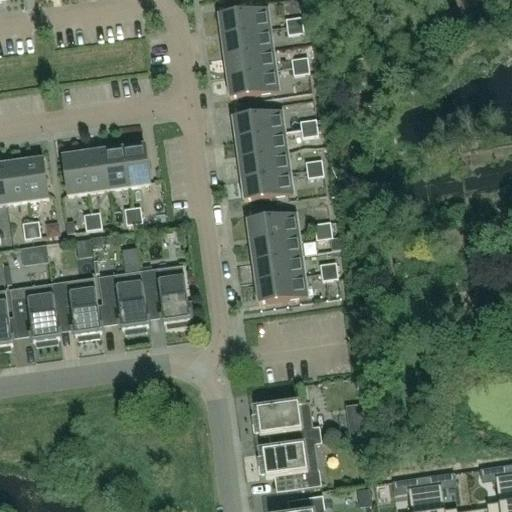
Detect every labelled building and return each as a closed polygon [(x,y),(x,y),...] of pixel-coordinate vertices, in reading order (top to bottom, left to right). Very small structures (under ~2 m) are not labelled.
[(221,40),(270,33),(267,12),(220,19),(223,39),(221,39),(221,40)] [(287,31),(303,28),(302,20),(286,23),(287,31)] [(303,28),(287,31),(288,39),(304,36),(303,28)] [(273,53),(270,33),(221,40),(222,41),(223,40),(226,59),(224,60),(273,53)] [(273,53),(224,60),(224,61),(226,60),(229,80),(227,80),(227,81),(276,74),(273,53)] [(293,71),(309,69),(308,61),(292,63),(293,71)] [(309,69),(293,71),(294,79),(310,77),(309,69)] [(279,95),(276,74),(227,81),(229,81),(231,100),(230,100),(230,101),(279,95)] [(236,142),(284,135),(282,115),(234,121),(237,142),(236,142)] [(318,131),(317,123),(301,125),(302,133),(318,131)] [(318,131),(302,133),(303,141),(319,139),(318,131)] [(238,162),(239,163),(287,156),(284,135),(236,142),(236,143),(237,143),(240,162),(238,162)] [(146,149),(125,152),(130,191),(150,188),(151,194),(152,194),(146,149)] [(104,155),(110,194),(130,191),(125,152),(104,155)] [(104,155),(84,158),(89,197),(110,194),(104,155)] [(241,182),(241,183),(290,177),(287,156),(239,163),(240,163),(243,182),(241,182)] [(63,162),(69,200),(89,197),(84,158),(62,161),(62,162),(63,162)] [(49,202),(44,165),(45,165),(45,163),(23,166),(29,205),(49,202)] [(307,174),(323,172),(322,164),(306,166),(307,174)] [(8,208),(29,205),(23,166),(2,169),(8,208)] [(323,172),(307,174),(308,182),(324,180),(323,172)] [(290,177),(241,183),(241,184),(243,183),(246,202),(244,203),(244,204),(293,197),(290,177)] [(143,227),(141,211),(133,212),(135,228),(143,227)] [(127,229),(135,228),(133,212),(125,213),(127,229)] [(100,216),(92,218),(95,234),(103,233),(100,216)] [(87,235),(95,234),(92,218),(84,219),(87,235)] [(250,245),(299,238),(296,218),(249,224),(252,244),(250,245)] [(39,225),(31,226),(33,242),(41,241),(39,225)] [(25,243),(33,242),(31,226),(23,227),(25,243)] [(316,236),(332,234),(331,226),(315,228),(316,236)] [(332,234),(316,236),(317,244),(333,242),(332,234)] [(253,265),(253,266),(302,259),(299,238),(250,245),(250,246),(252,246),(254,265),(253,265)] [(256,285),(256,286),(305,279),(302,259),(253,266),(255,266),(257,285),(256,285)] [(321,269),(322,277),(338,274),(337,266),(321,269)] [(142,275),(146,303),(156,302),(156,305),(157,312),(162,311),(165,328),(168,327),(168,332),(189,329),(188,324),(191,324),(191,319),(195,319),(193,305),(189,306),(183,270),(142,275)] [(323,285),(339,282),(338,274),(322,277),(323,285)] [(149,330),(146,303),(142,275),(99,281),(103,309),(114,308),(114,311),(115,318),(120,317),(123,333),(126,333),(126,337),(147,335),(146,330),(149,330)] [(305,279),(256,286),(257,286),(260,305),(258,305),(259,307),(307,300),(305,279)] [(53,288),(57,316),(67,314),(67,317),(68,324),(74,324),(76,340),(79,340),(79,344),(100,341),(100,337),(102,336),(95,282),(53,288)] [(57,316),(53,288),(10,294),(14,322),(25,320),(25,323),(26,330),(32,329),(34,346),(37,345),(37,350),(58,347),(58,343),(60,342),(57,316)] [(11,349),(13,349),(6,294),(0,295),(0,355),(11,353),(11,349)] [(288,409),(288,405),(272,407),(273,411),(257,413),(257,419),(254,420),(256,435),(260,435),(260,440),(289,436),(291,451),(316,448),(323,447),(320,430),(314,431),(310,406),(288,409)] [(316,448),(291,451),(262,455),(263,461),(259,461),(261,477),(265,476),(266,482),(295,478),(297,493),(322,490),(316,448)] [(488,511),(485,511),(511,511),(511,474),(511,469),(480,473),(481,474),(495,472),(497,489),(499,506),(487,508),(488,511)] [(455,476),(424,481),(428,511),(457,511),(458,511),(456,511),(445,511),(443,496),(441,479),(455,477),(455,476)] [(428,511),(424,481),(393,485),(393,486),(407,484),(409,499),(411,511),(428,511)] [(325,511),(323,500),(298,503),(299,511),(325,511)]
